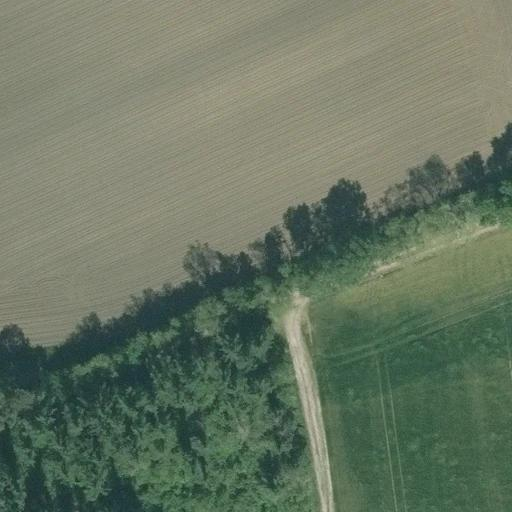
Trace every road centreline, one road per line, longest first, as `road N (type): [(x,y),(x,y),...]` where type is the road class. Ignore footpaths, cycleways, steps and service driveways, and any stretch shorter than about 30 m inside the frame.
road 1 (track): [(0,458),(242,341),(277,292),(511,203)]
road 2 (track): [(242,341),(321,511)]
